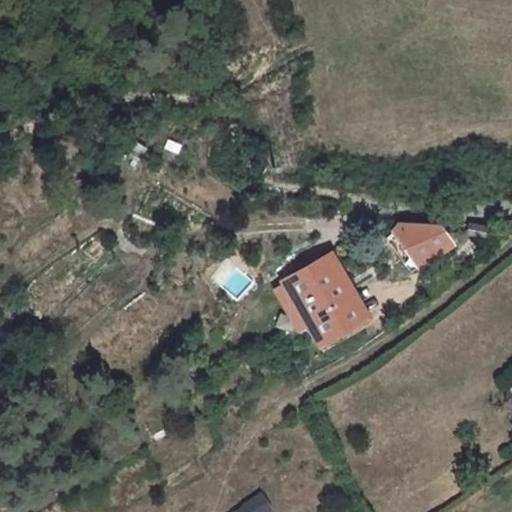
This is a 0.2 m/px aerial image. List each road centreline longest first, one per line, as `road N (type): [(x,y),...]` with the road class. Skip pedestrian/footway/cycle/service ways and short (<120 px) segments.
road 1 (track): [(286,187),(198,128),(126,109),(0,145)]
road 2 (residential): [(511,209),(458,216),(286,187)]
